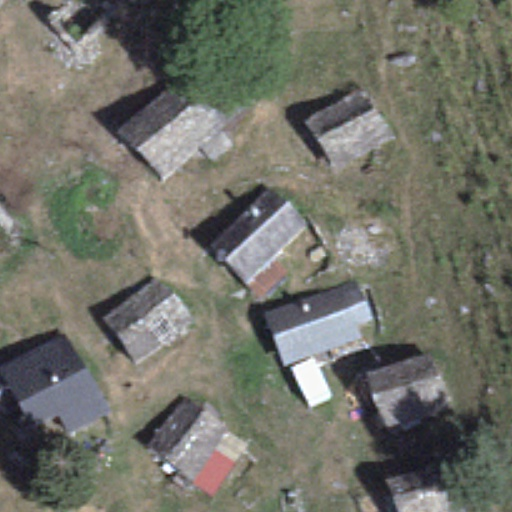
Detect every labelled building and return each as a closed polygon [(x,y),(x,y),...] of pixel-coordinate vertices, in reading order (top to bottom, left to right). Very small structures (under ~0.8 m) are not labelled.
[(247,99),(201,54),(112,134),(157,179),(194,146),(207,158),(225,143),(214,128),(247,99)] [(356,88),(299,122),(325,164),(382,130),(356,88)] [(298,224),(263,190),(206,248),(254,299),(280,272),(266,256),(298,224)] [(186,320),(150,278),(99,320),(130,363),(186,320)] [(349,287),(261,315),(282,361),(352,331),(347,320),(362,313),(349,287)] [(102,411),(56,337),(0,370),(0,387),(3,386),(29,425),(53,411),(66,432),(102,411)] [(424,355),(362,377),(381,428),(443,405),(424,355)] [(242,443),(179,397),(142,448),(206,497),(242,443)] [(439,462),(382,483),(392,511),(446,511),(456,509),(439,462)]
